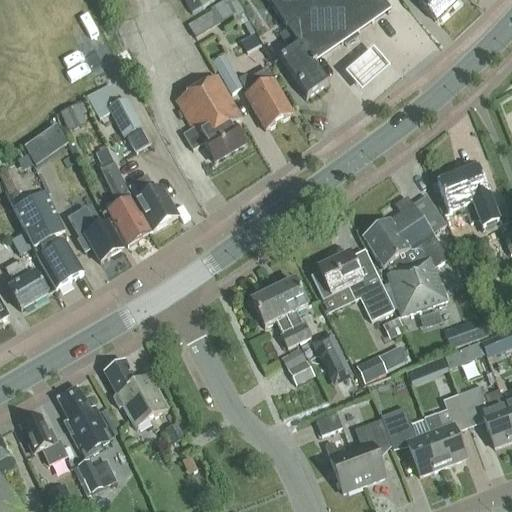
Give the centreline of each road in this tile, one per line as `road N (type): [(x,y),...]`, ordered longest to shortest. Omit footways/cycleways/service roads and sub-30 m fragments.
road 1 (secondary): [(168,293),(406,122),(511,24)]
road 2 (residential): [(306,511),(286,460),(231,412),(168,293)]
road 3 (secondary): [(0,393),(168,293)]
